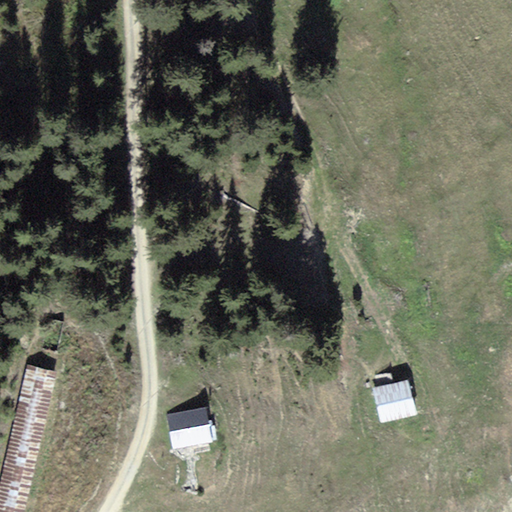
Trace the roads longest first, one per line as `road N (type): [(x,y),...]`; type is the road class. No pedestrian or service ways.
road 1 (track): [(131,0),(149,416),(106,511)]
road 2 (track): [(263,0),(283,85),(317,153),(353,265),(384,314),(398,368)]
